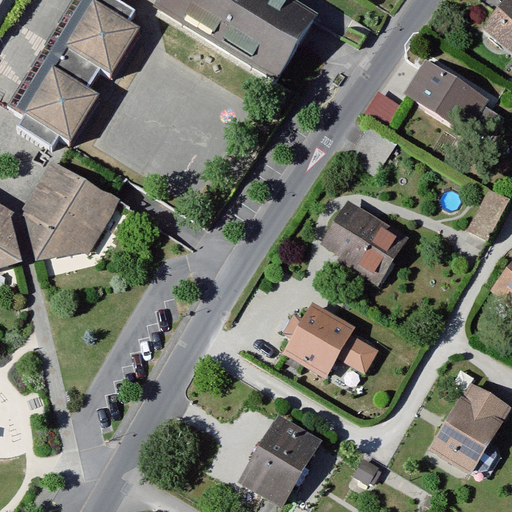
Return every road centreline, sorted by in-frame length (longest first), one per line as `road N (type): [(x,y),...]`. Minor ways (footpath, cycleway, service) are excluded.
road 1 (residential): [(198,342),(362,439),(376,439),(391,433),(511,227)]
road 2 (residential): [(198,342),(429,0)]
road 3 (residential): [(119,476),(198,342)]
